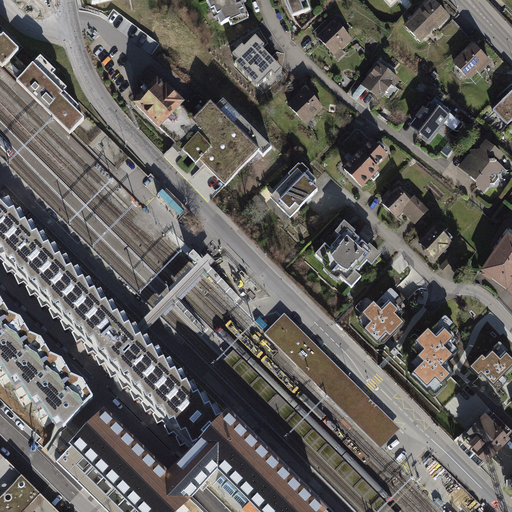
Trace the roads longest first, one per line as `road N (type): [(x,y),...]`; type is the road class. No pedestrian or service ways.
road 1 (residential): [(506,511),(123,126),(86,73),(71,26)]
road 2 (residential): [(0,164),(344,511)]
road 3 (residential): [(330,183),(439,283),(468,290),(511,326)]
road 4 (residential): [(262,0),(286,41),(357,107)]
